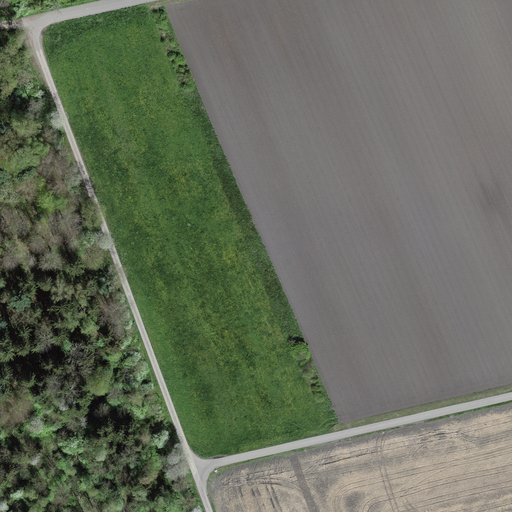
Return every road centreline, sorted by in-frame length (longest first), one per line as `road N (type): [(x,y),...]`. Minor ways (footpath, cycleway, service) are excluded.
road 1 (track): [(33,19),(198,471)]
road 2 (track): [(511,396),(198,471)]
